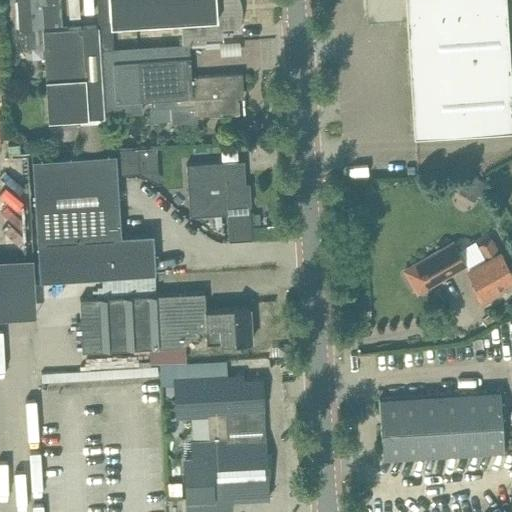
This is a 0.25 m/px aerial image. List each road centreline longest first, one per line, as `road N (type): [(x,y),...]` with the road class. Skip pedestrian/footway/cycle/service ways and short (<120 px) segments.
road 1 (unclassified): [(321,511),(292,0)]
road 2 (unknown): [(511,477),(411,509),(383,506),(368,494),(363,450),(318,457)]
road 3 (unknown): [(300,146),(436,133),(511,114)]
road 4 (unknown): [(314,383),(511,365)]
road 5 (unknown): [(311,333),(451,319),(464,300),(458,282)]
